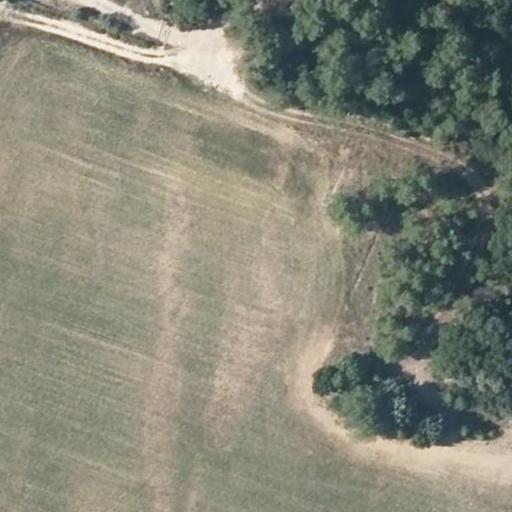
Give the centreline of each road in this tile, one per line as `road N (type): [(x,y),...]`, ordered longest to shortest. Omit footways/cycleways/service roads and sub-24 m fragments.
road 1 (track): [(511,423),(460,411),(428,393),(421,356),(488,229),(470,178),(430,156),(273,104),(177,41),(94,0)]
road 2 (track): [(0,17),(144,51),(260,0)]
